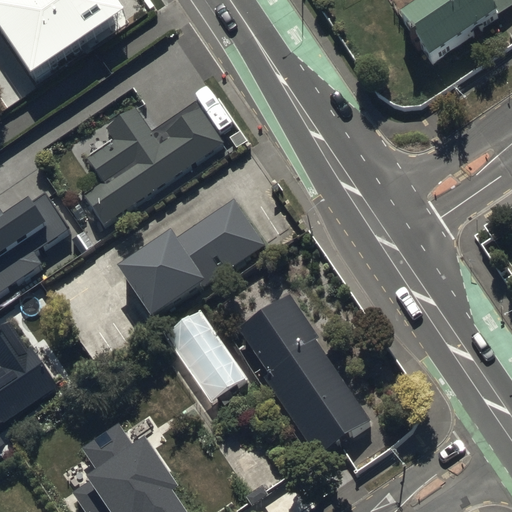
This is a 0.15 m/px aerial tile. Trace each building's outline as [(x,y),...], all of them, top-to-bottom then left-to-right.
[(0,0),(0,21),(37,77),(126,18),(113,0),(0,0)] [(494,0),(487,4),(484,0),(442,0),(444,1),(405,26),(435,71),(502,27),(500,24),(511,15),(511,1),(511,0),(494,0)] [(83,163),(100,188),(80,201),(106,240),(230,158),(204,119),(160,149),(143,123),(135,111),(102,133),(110,145),(83,163)] [(0,210),(0,297),(43,268),(35,256),(68,234),(43,197),(7,221),(0,210)] [(231,203),(124,274),(162,331),(270,261),(231,203)] [(233,339),(323,474),(381,436),(291,301),(233,339)] [(0,422),(56,385),(11,318),(0,325),(0,422)] [(249,388),(201,318),(166,342),(214,412),(249,388)] [(187,511),(173,490),(180,485),(144,433),(132,441),(119,423),(82,448),(96,469),(87,475),(90,480),(72,492),(85,511),(187,511)]
